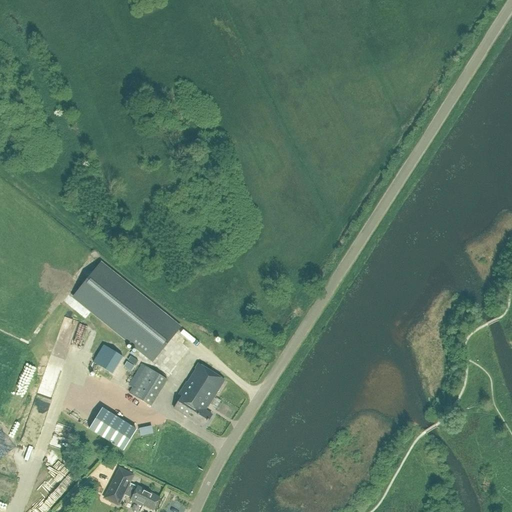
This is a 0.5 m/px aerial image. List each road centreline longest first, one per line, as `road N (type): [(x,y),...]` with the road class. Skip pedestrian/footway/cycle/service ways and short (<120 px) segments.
road 1 (unclassified): [(194,511),(240,425),(511,5)]
road 2 (track): [(0,162),(190,311),(284,358)]
